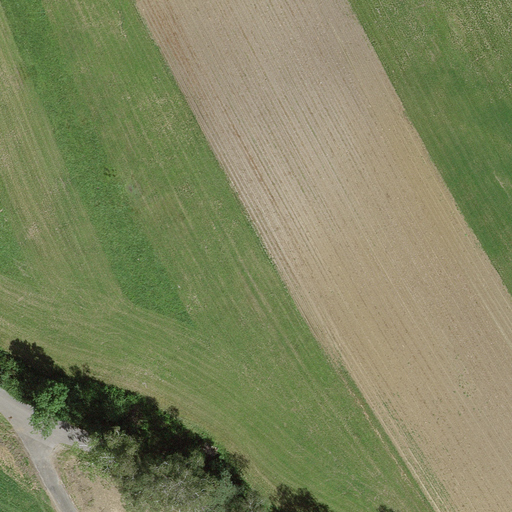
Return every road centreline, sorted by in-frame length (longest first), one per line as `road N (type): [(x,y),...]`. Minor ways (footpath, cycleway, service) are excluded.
road 1 (unclassified): [(268,511),(33,385)]
road 2 (unclassified): [(64,511),(36,432),(33,385)]
